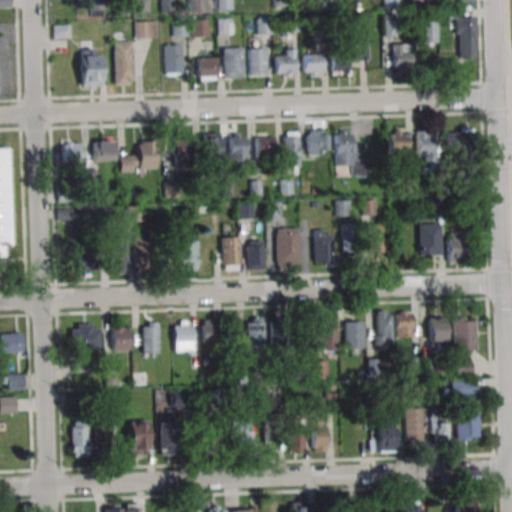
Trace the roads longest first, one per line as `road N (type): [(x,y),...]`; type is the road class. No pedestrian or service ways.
road 1 (residential): [(47,511),(30,0)]
road 2 (residential): [(507,511),(492,0)]
road 3 (residential): [(0,485),(506,467)]
road 4 (residential): [(0,299),(501,283)]
road 5 (residential): [(0,114),(495,97)]
